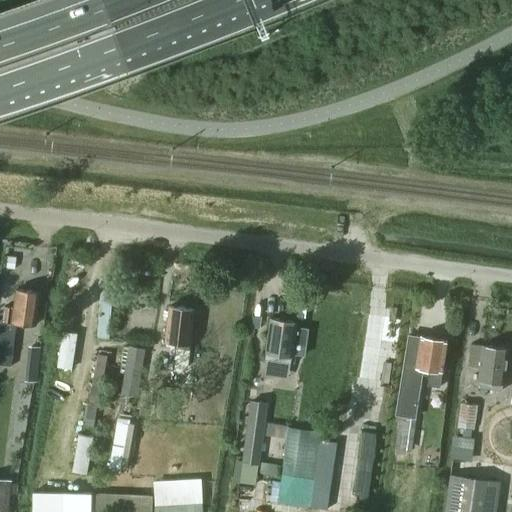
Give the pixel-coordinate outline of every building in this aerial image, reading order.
[(0,327),(0,352),(13,354),(17,322),(36,324),(40,293),(16,290),(14,307),(5,306),(3,320),(2,320),(1,328),(0,327)] [(175,344),(175,348),(189,349),(190,346),(194,310),(169,307),(165,342),(175,344)] [(308,330),(296,328),(297,322),(271,318),(265,360),(291,363),(292,353),(304,355),(308,330)] [(400,390),(396,415),(415,418),(422,375),(415,374),(416,367),(421,336),(408,334),(403,365),(400,390)] [(416,367),(415,374),(422,375),(423,375),(428,376),(427,385),(440,387),(443,371),(447,340),(421,336),(416,367)] [(483,345),(477,387),(503,391),(509,349),(483,345)] [(128,348),(122,387),(138,389),(143,350),(128,348)] [(251,402),(243,461),(259,463),(267,404),(251,402)] [(458,428),(461,428),(474,430),(477,405),(461,403),(458,428)] [(289,409),(283,455),(277,493),(331,500),(344,417),(289,409)] [(399,434),(397,448),(407,449),(409,435),(411,419),(401,417),(399,434)] [(496,511),(500,482),(449,475),(444,511),(496,511)] [(8,511),(12,481),(0,479),(0,511),(8,511)] [(33,493),(29,511),(151,511),(153,496),(92,493),(92,494),(62,493),(61,498),(52,497),(52,496),(33,493)]
